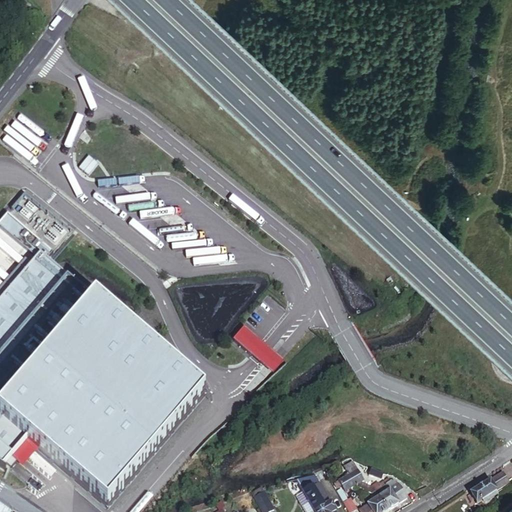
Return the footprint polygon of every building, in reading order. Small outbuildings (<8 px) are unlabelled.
[(0,405),(93,297),(39,251),(0,297),(0,405)] [(93,297),(0,405),(0,411),(25,434),(109,505),(205,393),(93,297)] [(268,345),(244,326),(234,338),(258,357),(270,367),(273,370),(283,358),(280,355),(268,345)] [(25,434),(0,411),(0,459),(3,461),(25,434)] [(11,455),(21,464),(38,446),(27,436),(11,455)] [(372,467),(369,473),(381,477),(383,472),(372,467)] [(357,472),(349,477),(354,485),(358,488),(365,483),(357,472)] [(481,504),(511,483),(511,481),(507,474),(475,495),(481,504)] [(354,485),(349,477),(337,486),(341,492),(344,490),(348,495),(358,488),(354,485)] [(389,480),(379,477),(376,484),(385,489),(389,480)] [(307,496),(313,506),(326,498),(319,488),(307,496)] [(381,501),(388,511),(391,511),(409,500),(400,489),(381,501)] [(266,490),(254,495),(261,511),(268,511),(274,510),(266,490)] [(326,498),(313,506),(316,511),(322,511),(332,506),(326,498)] [(351,498),(343,501),(348,511),(350,511),(356,510),(351,498)] [(388,511),(381,501),(364,511),(388,511)]
